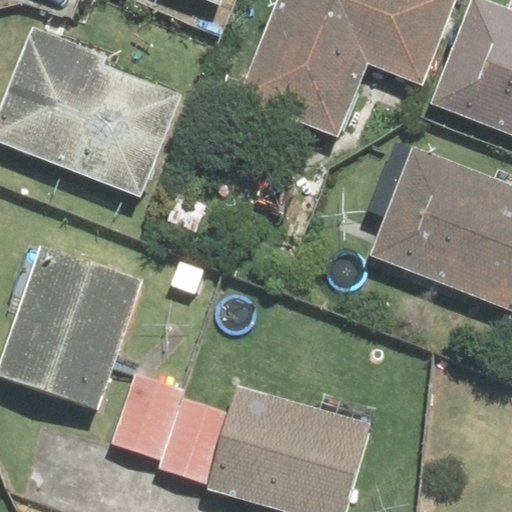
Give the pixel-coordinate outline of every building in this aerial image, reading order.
[(177,0),(219,16),(225,0),(177,0)] [(278,0),(237,107),(340,147),(368,74),(423,95),(460,0),(278,0)] [(511,17),(473,2),(430,113),(511,144),(511,17)] [(30,35),(0,112),(0,150),(142,206),(183,104),(103,72),(106,65),(30,35)] [(511,192),(416,155),(372,263),(511,318),(511,192)] [(141,288),(41,253),(0,371),(0,385),(95,418),(141,288)] [(347,511),(371,433),(236,393),(205,497),(253,511),(347,511)]
